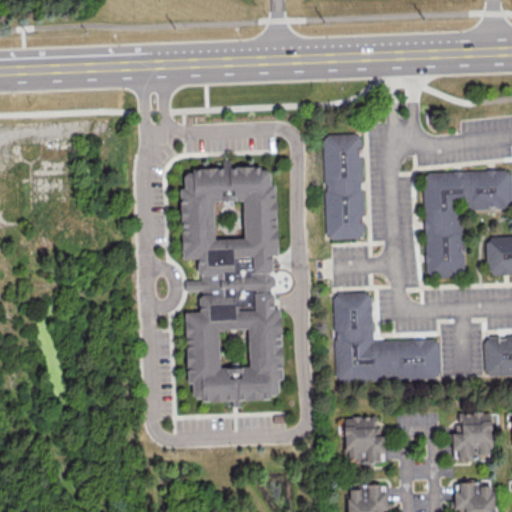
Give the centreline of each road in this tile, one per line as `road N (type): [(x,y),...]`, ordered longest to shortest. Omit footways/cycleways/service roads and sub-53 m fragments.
road 1 (tertiary): [(511,49),(0,69)]
road 2 (residential): [(438,511),(438,428),(412,428),(412,511)]
